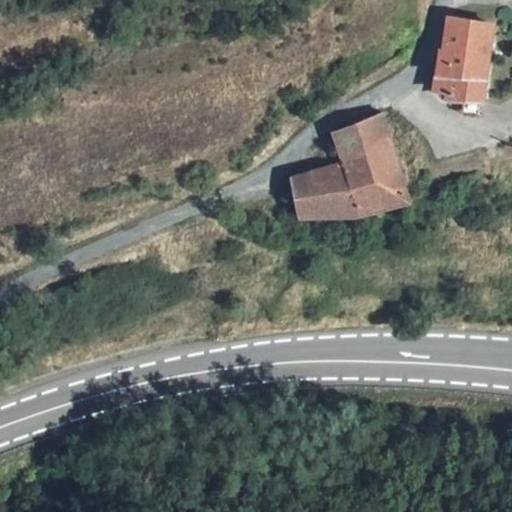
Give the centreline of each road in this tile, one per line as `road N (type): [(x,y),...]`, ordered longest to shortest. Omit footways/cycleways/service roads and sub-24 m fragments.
road 1 (unclassified): [(441,0),(420,69),(395,91),(319,123),(256,180),(0,295)]
road 2 (secondary): [(511,361),(258,363),(157,379),(0,426)]
